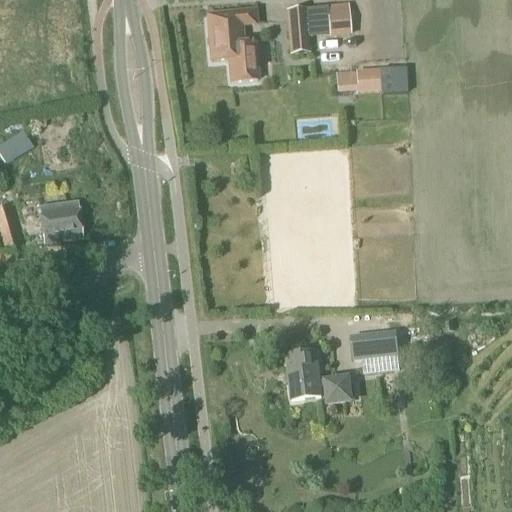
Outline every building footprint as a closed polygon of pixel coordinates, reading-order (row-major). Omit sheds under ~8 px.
[(327,9),(330,42),(350,40),(347,7),(327,9)] [(323,10),(305,12),(307,38),(325,36),(323,10)] [(286,14),(290,57),(309,56),(307,38),(305,12),(286,14)] [(226,63),(229,87),(260,84),(256,47),(242,48),(240,28),(255,27),(254,14),(207,18),(211,64),(226,63)] [(380,74),(336,76),(337,96),(381,94),(380,74)] [(39,212),(44,247),(81,242),(77,206),(39,212)] [(0,241),(4,256),(0,256),(0,270),(23,262),(8,208),(0,210),(0,241)] [(71,273),(66,259),(47,266),(52,280),(71,273)] [(366,333),(366,352),(380,352),(380,333),(366,333)] [(399,373),(395,338),(382,339),(384,361),(367,362),(365,341),(351,342),(353,364),(361,363),(363,377),(399,373)] [(287,358),(292,403),(320,400),(319,391),(319,384),(315,355),(287,358)] [(352,375),(326,375),(326,400),(352,400),(352,375)]
